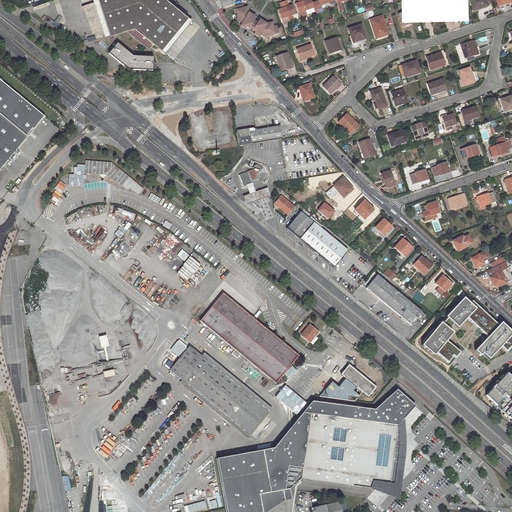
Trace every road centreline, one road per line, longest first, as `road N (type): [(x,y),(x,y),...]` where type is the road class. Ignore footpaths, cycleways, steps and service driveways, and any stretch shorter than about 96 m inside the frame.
road 1 (primary): [(511,443),(135,118)]
road 2 (primary): [(133,149),(511,466)]
road 3 (residential): [(501,19),(483,89),(384,123),(345,96)]
road 4 (unknown): [(17,296),(60,511)]
road 5 (residential): [(345,96),(388,56),(501,19)]
road 6 (primary): [(125,109),(0,7)]
road 7 (residential): [(259,69),(240,85),(125,109)]
road 8 (residential): [(135,118),(273,84)]
road 9 (residential): [(492,301),(387,206)]
road 10 (residential): [(387,206),(511,164)]
